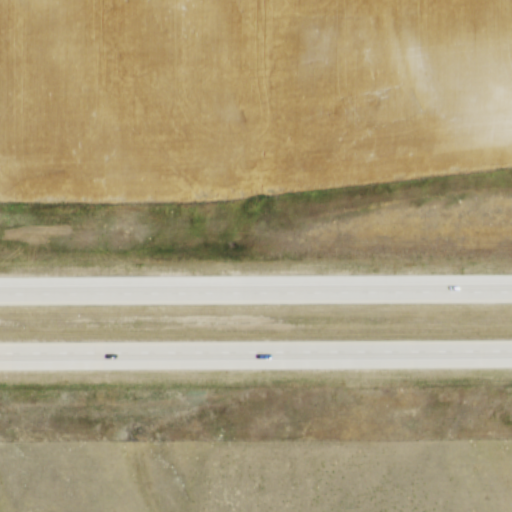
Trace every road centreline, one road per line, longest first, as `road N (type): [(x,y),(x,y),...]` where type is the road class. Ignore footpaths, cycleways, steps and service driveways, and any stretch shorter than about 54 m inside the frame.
road 1 (motorway): [(511,292),(0,295)]
road 2 (motorway): [(0,353),(511,351)]
